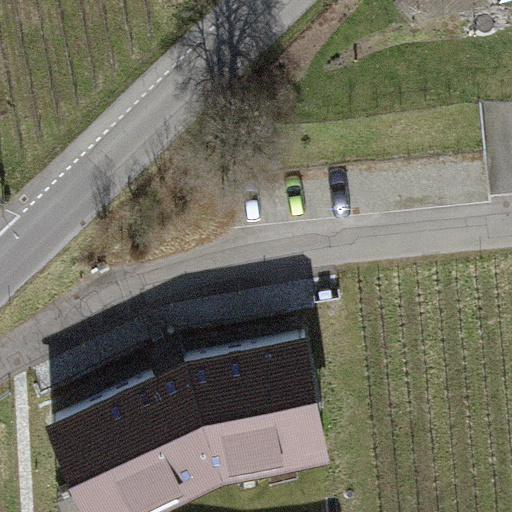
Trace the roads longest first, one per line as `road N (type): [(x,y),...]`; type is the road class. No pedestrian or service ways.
road 1 (residential): [(0,364),(155,277),(360,239),(511,223)]
road 2 (tertiary): [(291,0),(0,283)]
